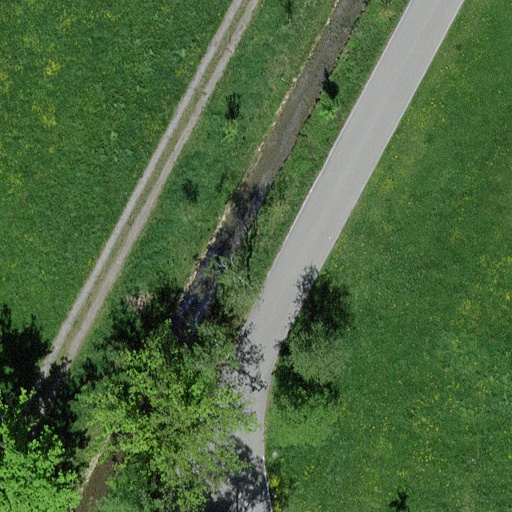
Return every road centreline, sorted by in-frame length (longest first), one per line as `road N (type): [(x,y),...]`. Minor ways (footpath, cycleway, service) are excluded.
road 1 (unclassified): [(442,0),(171,511)]
road 2 (track): [(0,510),(261,0)]
